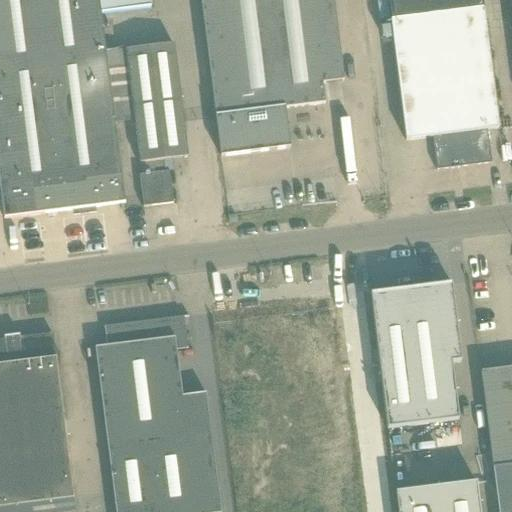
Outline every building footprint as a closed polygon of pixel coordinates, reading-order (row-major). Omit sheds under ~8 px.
[(97,0),(0,0),(0,190),(4,220),(124,205),(114,121),(113,122),(105,55),(97,0)] [(341,63),(332,0),(198,0),(220,158),(287,150),(282,111),(325,105),(322,85),(343,83),(341,63)] [(498,131),(481,0),(386,0),(405,142),(432,139),(436,172),(491,165),(487,132),(498,131)] [(187,159),(185,139),(172,47),(105,55),(113,122),(114,121),(133,119),(139,165),(140,165),(142,176),(139,177),(143,209),(173,205),(169,173),(165,173),(164,162),(187,159)] [(461,364),(451,285),(444,294),(378,302),(370,296),(387,431),(458,422),(451,365),(461,364)] [(182,398),(176,352),(187,350),(183,318),(104,328),(107,348),(95,350),(115,511),(220,511),(205,395),(182,398)] [(0,508),(73,499),(52,335),(0,341),(0,508)] [(511,467),(511,369),(478,374),(491,470),(511,467)] [(511,511),(511,467),(491,470),(496,511),(511,511)] [(479,511),(476,484),(395,494),(397,511),(479,511)]
